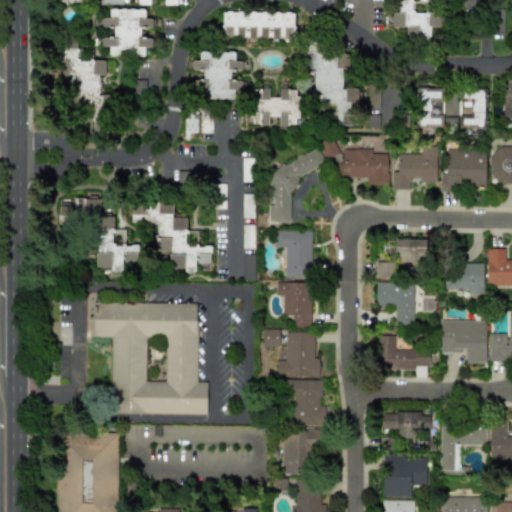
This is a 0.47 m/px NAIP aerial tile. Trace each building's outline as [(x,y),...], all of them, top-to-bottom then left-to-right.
[(393,0),(391,26),(405,28),(404,37),(429,39),(430,26),(439,27),(440,13),(411,11),(412,0),(417,0),(417,1),(436,2),(435,0),(393,0)] [(461,0),(461,11),(474,12),(474,0),(461,0)] [(108,57),(143,56),(143,47),(151,47),(151,38),(139,38),(139,28),(152,28),(152,18),(144,18),(144,8),(109,9),(109,18),(100,18),(100,27),(112,27),(112,37),(101,37),(101,47),(108,47),(108,57)] [(503,10),(491,9),(490,36),(502,36),(503,10)] [(293,11),(222,11),(221,37),(293,38),(293,11)] [(333,125),(357,125),(357,88),(342,88),(342,68),(348,68),(348,54),(333,54),(333,45),(306,45),(306,53),(311,53),(311,68),(314,68),(313,103),(334,103),(333,125)] [(241,99),(241,80),(230,80),(229,70),(242,70),(242,61),(234,61),(234,51),(198,52),(198,60),(193,60),(193,69),(203,69),(203,99),(241,99)] [(511,127),(511,79),(503,80),(503,127),(511,127)] [(367,87),(368,108),(379,107),(378,87),(367,87)] [(245,124),(268,125),(268,116),(278,117),(278,125),(296,126),(298,89),(278,88),(278,97),(268,97),(268,89),(247,88),(245,124)] [(443,88),(416,88),(415,127),(442,128),(443,88)] [(458,127),(485,127),(484,88),(458,89),(458,127)] [(199,132),(211,132),(212,109),(199,108),(199,132)] [(183,135),(196,135),(197,113),(184,113),(183,135)] [(324,159),(338,152),(331,138),(317,145),(324,159)] [(390,189),(408,190),(409,181),(436,181),(436,146),(420,146),(420,154),(396,153),(396,171),(391,171),(390,189)] [(511,146),(491,147),(492,185),(511,184),(511,146)] [(288,222),(289,191),(297,187),(297,176),(323,162),(316,148),(286,164),(277,164),(277,169),(269,173),(269,185),(272,189),(272,204),(267,206),(267,222),(288,222)] [(365,177),(366,185),(387,185),(386,153),(371,154),(371,149),(342,149),(343,162),(338,163),(338,178),(365,177)] [(485,188),(484,149),(444,150),(445,174),(439,174),(440,189),(485,188)] [(242,181),(252,181),(252,158),(241,158),(242,181)] [(253,217),(253,194),(242,194),(242,217),(253,217)] [(57,225),(95,225),(94,267),(110,268),(109,272),(121,272),(121,262),(137,262),(137,245),(124,245),(124,230),(112,230),(113,216),(99,216),(99,198),(73,198),(73,206),(57,206),(57,225)] [(156,223),(155,253),(168,253),(168,269),(184,269),(184,273),(194,274),(194,264),(209,264),(210,246),(197,246),(197,231),(185,230),(186,217),(172,217),(172,203),(131,202),(131,222),(156,223)] [(253,248),(254,224),(242,224),(242,248),(253,248)] [(310,230),(273,230),(273,248),(284,247),(284,278),(316,278),(316,260),(310,260),(310,230)] [(425,239),(394,238),(394,252),(400,252),(400,262),(424,262),(425,239)] [(511,259),(504,259),(504,248),(486,248),(486,285),(511,285),(511,259)] [(242,254),(242,280),(253,280),(254,255),(242,254)] [(482,264),(444,263),(444,289),(467,289),(467,293),(482,294),(482,264)] [(282,296),(282,315),(292,315),(293,327),(310,327),(309,282),(275,282),(275,296),(282,296)] [(374,305),(394,305),(394,324),(412,325),(413,283),(375,282),(374,305)] [(206,414),(206,382),(196,382),(196,303),(98,302),(98,313),(92,313),(92,337),(110,337),(110,413),(206,414)] [(511,359),(511,315),(507,315),(507,333),(488,333),(488,360),(511,359)] [(465,362),(485,362),(484,320),(439,320),(439,352),(465,352),(465,362)] [(278,347),(278,329),(261,329),(261,347),(278,347)] [(314,332),(285,332),(285,360),(276,360),(276,376),(318,377),(318,358),(313,358),(314,332)] [(394,336),(373,336),(374,370),(414,369),(414,366),(428,366),(428,349),(394,350),(394,336)] [(324,426),(324,405),(320,405),(320,380),(289,379),(288,425),(324,426)] [(428,429),(429,416),(420,415),(420,412),(381,411),(381,429),(398,429),(398,438),(416,438),(416,429),(428,429)] [(164,423),(164,414),(117,413),(116,422),(164,423)] [(511,430),(506,430),(506,420),(488,421),(489,459),(511,458),(511,430)] [(439,474),(467,474),(467,466),(460,466),(459,445),(485,445),(484,423),(438,424),(439,474)] [(321,431),(281,430),(280,474),(311,475),(312,450),(321,450),(321,431)] [(54,511),(116,511),(117,433),(56,432),(54,511)] [(426,456),(383,454),(381,496),(409,497),(410,485),(425,485),(426,456)] [(293,511),(324,511),(324,504),(318,504),(319,480),(295,480),(293,511)] [(439,496),(439,511),(484,511),(485,497),(439,496)] [(411,511),(412,501),(381,500),(380,511),(411,511)] [(511,511),(511,501),(489,501),(488,511),(511,511)]
